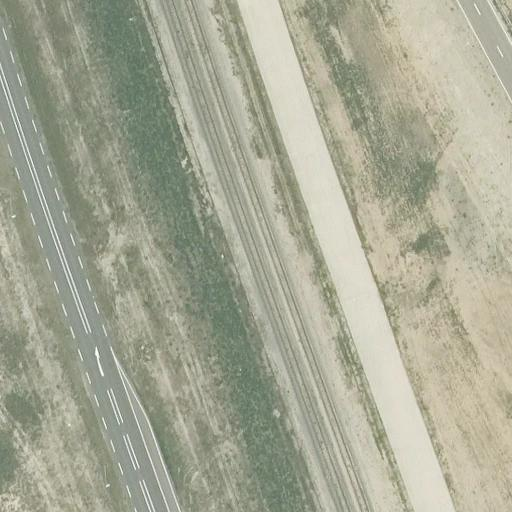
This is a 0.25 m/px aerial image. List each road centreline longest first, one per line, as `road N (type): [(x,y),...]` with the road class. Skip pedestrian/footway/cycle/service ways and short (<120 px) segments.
road 1 (trunk): [(231,511),(167,370),(22,142)]
road 2 (secondary): [(152,511),(22,142)]
road 3 (unclassified): [(334,0),(463,323)]
road 4 (secondary): [(0,254),(139,511)]
road 5 (trunk): [(27,353),(83,511)]
road 6 (trunk): [(27,353),(47,511)]
road 7 (unclassified): [(463,323),(511,448)]
